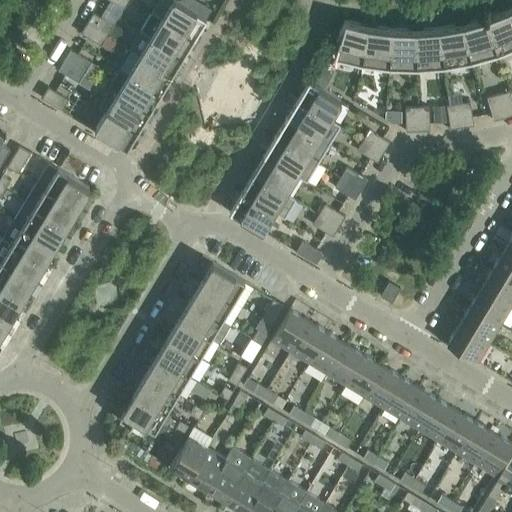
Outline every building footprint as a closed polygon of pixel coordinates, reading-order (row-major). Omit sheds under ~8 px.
[(209,12),(201,7),(198,13),(177,0),(158,0),(152,11),(194,37),(209,12)] [(511,19),(507,8),(485,17),(497,53),(511,46),(511,19)] [(194,37),(152,11),(141,29),(183,55),(194,37)] [(114,24),(93,12),(87,22),(107,34),(114,24)] [(485,17),(462,24),(471,60),(497,53),(485,17)] [(369,26),(345,20),(336,35),(340,37),(334,56),(362,63),(369,26)] [(81,32),(101,44),(107,34),(87,22),(81,32)] [(462,24),(439,27),(444,65),(471,60),(462,24)] [(392,29),(369,26),(362,63),(389,66),(392,29)] [(439,27),(416,29),(417,67),(444,65),(439,27)] [(183,55),(141,29),(130,48),(132,49),(140,54),(172,74),(183,55)] [(416,29),(392,29),(389,66),(417,67),(416,29)] [(91,61),(71,48),(64,59),(85,71),(91,61)] [(140,54),(132,49),(121,68),(129,73),(161,92),(172,74),(140,54)] [(58,69),(79,82),(85,71),(64,59),(58,69)] [(321,66),(313,80),(326,87),(334,73),(321,66)] [(161,92),(129,73),(121,68),(119,67),(108,85),(110,86),(150,111),(161,92)] [(341,99),(309,79),(297,99),(329,118),(341,99)] [(48,86),(41,97),(62,109),(68,98),(48,86)] [(150,111),(110,86),(99,105),(106,110),(138,129),(150,111)] [(511,114),(511,97),(510,90),(498,93),(505,116),(511,114)] [(487,97),(494,120),(505,116),(498,93),(487,97)] [(338,123),(329,118),(297,99),(286,117),(327,142),(338,123)] [(474,125),(470,101),(458,102),(462,126),(474,125)] [(447,104),(450,128),(462,126),(458,102),(447,104)] [(434,105),(435,121),(447,120),(446,104),(434,105)] [(406,107),(406,130),(418,130),(418,106),(406,107)] [(430,130),(429,106),(418,106),(418,130),(430,130)] [(402,110),(386,109),(386,118),(391,121),(401,122),(402,110)] [(95,129),(127,148),(138,129),(106,110),(95,129)] [(327,142),(286,117),(275,136),(315,160),(327,142)] [(390,141),(370,129),(364,139),(384,151),(390,141)] [(0,165),(10,149),(1,143),(5,136),(0,132),(0,165)] [(315,160),(275,136),(263,154),(296,174),(304,179),(315,160)] [(358,149),(378,161),(384,151),(364,139),(358,149)] [(31,151),(20,145),(8,165),(18,172),(31,151)] [(296,174),(263,154),(252,172),(285,192),(296,174)] [(90,187),(50,163),(38,182),(78,206),(90,187)] [(368,178),(347,165),(341,176),(362,188),(368,178)] [(293,197),(285,192),(252,172),(241,191),(273,210),(282,216),(293,197)] [(11,179),(2,174),(0,177),(0,184),(6,188),(11,179)] [(335,186),(356,198),(362,188),(341,176),(335,186)] [(78,206),(38,182),(27,201),(67,225),(78,206)] [(229,210),(262,230),(273,210),(241,191),(229,210)] [(67,225),(27,201),(16,219),(55,243),(67,225)] [(346,215),(325,202),(319,213),(339,225),(346,215)] [(313,223),(333,235),(339,225),(319,213),(313,223)] [(55,243),(16,219),(5,238),(44,262),(55,243)] [(511,234),(503,249),(511,254),(511,234)] [(44,262),(5,238),(0,245),(0,260),(33,280),(44,262)] [(296,251),(307,257),(316,263),(323,252),(303,240),(296,251)] [(492,268),(511,279),(511,254),(503,249),(492,268)] [(33,280),(0,260),(0,285),(22,299),(33,280)] [(245,281),(213,261),(201,281),(233,300),(245,281)] [(511,304),(511,279),(492,268),(481,286),(511,305),(511,304)] [(389,280),(380,295),(392,302),(401,287),(389,280)] [(233,300),(201,281),(190,299),(222,319),(233,300)] [(22,299),(0,285),(0,310),(11,317),(22,299)] [(470,305),(500,323),(511,305),(481,286),(470,305)] [(272,325),(284,305),(273,298),(261,319),(272,325)] [(231,324),(222,319),(190,299),(179,318),(211,337),(220,342),(231,324)] [(500,323),(470,305),(459,323),(489,342),(500,323)] [(290,308),(271,339),(290,350),(309,319),(290,308)] [(0,334),(11,317),(0,310),(0,334)] [(211,337),(179,318),(168,336),(200,356),(211,337)] [(309,361),(327,331),(309,319),(290,350),(309,361)] [(447,342),(478,361),(489,342),(459,323),(447,342)] [(267,334),(259,329),(254,338),(262,342),(267,334)] [(327,373),(346,342),(327,331),(309,361),(327,373)] [(200,356),(168,336),(156,355),(189,374),(200,356)] [(249,346),(256,351),(262,342),(254,338),(249,346)] [(346,384),(364,353),(346,342),(327,373),(346,384)] [(364,395),(383,364),(364,353),(346,384),(364,395)] [(189,374),(156,355),(145,373),(177,393),(189,374)] [(247,367),(239,362),(234,371),(242,375),(247,367)] [(382,406),(401,375),(383,364),(364,395),(382,406)] [(229,379),(237,384),(242,375),(234,371),(229,379)] [(177,393),(145,373),(134,392),(166,411),(177,393)] [(401,417),(420,386),(401,375),(382,406),(401,417)] [(257,381),(253,388),(263,395),(267,388),(257,381)] [(233,390),(226,385),(221,393),(228,398),(233,390)] [(419,428),(438,398),(420,386),(401,417),(419,428)] [(273,401),(277,394),(267,388),(263,395),(273,401)] [(248,393),(240,389),(234,399),(242,404),(248,393)] [(134,418),(155,431),(166,411),(134,392),(119,417),(130,424),(134,418)] [(438,440),(457,409),(438,398),(419,428),(438,440)] [(228,410),(235,414),(242,404),(234,399),(228,410)] [(204,409),(196,404),(191,412),(199,417),(204,409)] [(293,404),(289,411),(300,417),(304,410),(293,404)] [(268,406),(263,414),(274,420),(279,412),(268,406)] [(456,451),(475,420),(457,409),(438,440),(456,451)] [(310,423),(314,416),(304,410),(300,417),(310,423)] [(284,427),(289,418),(279,412),(274,420),(284,427)] [(189,425),(182,420),(177,428),(184,432),(189,425)] [(475,462),(494,431),(475,420),(456,451),(475,462)] [(330,427),(326,434),(337,440),(341,433),(330,427)] [(305,428),(300,436),(311,443),(315,434),(305,428)] [(494,473),(511,443),(511,442),(494,431),(475,462),(494,473)] [(347,446),(351,439),(341,433),(337,440),(347,446)] [(188,434),(170,465),(189,477),(207,446),(188,434)] [(321,449),(326,441),(315,434),(311,443),(321,449)] [(207,446),(189,477),(207,488),(226,457),(207,446)] [(232,447),(226,457),(207,488),(226,499),(251,458),(232,447)] [(367,449),(363,456),(374,463),(378,456),(367,449)] [(342,450),(337,458),(348,465),(352,457),(342,450)] [(383,469),(388,462),(378,456),(374,463),(383,469)] [(358,471),(363,463),(352,457),(348,465),(358,471)] [(251,458),(226,499),(244,510),(269,469),(251,458)] [(348,466),(342,476),(353,482),(359,473),(348,466)] [(501,473),(495,484),(503,488),(511,473),(511,470),(505,466),(501,473)] [(269,469),(244,510),(246,511),(268,511),(288,481),(269,469)] [(404,472),(400,479),(410,485),(414,478),(404,472)] [(379,473),(374,481),(385,487),(389,479),(379,473)] [(420,491),(424,484),(414,478),(410,485),(420,491)] [(395,494),(400,485),(389,479),(385,487),(395,494)] [(288,481),(268,511),(293,511),(306,492),(288,481)] [(489,494),(496,499),(503,488),(495,484),(489,494)] [(318,511),(325,503),(306,492),(293,511),(318,511)] [(416,495),(411,503),(421,510),(426,501),(416,495)] [(441,495),(436,501),(447,508),(451,501),(441,495)] [(425,511),(434,511),(437,508),(426,501),(421,510),(425,511)] [(454,511),(458,511),(461,507),(451,501),(447,508),(454,511)] [(339,511),(325,503),(318,511),(339,511)]
